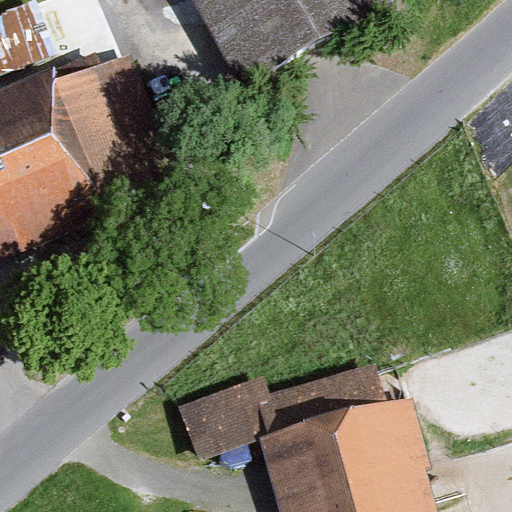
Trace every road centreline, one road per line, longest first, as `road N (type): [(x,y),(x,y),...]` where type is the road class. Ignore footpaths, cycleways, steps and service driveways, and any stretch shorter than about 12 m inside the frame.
road 1 (tertiary): [(0,482),(511,38)]
road 2 (unknown): [(72,423),(138,483),(243,506)]
